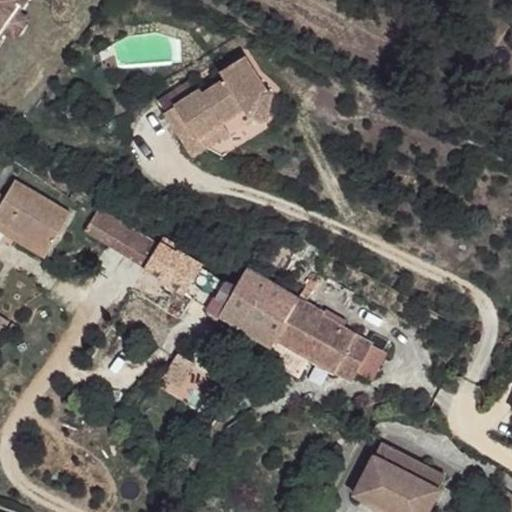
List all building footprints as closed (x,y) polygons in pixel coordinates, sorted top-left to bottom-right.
[(0,0),(0,26),(6,23),(12,21),(15,16),(17,8),(15,1),(15,0),(0,0)] [(240,56),(219,70),(222,80),(200,93),(197,86),(159,111),(173,136),(188,130),(198,143),(224,127),(222,120),(240,109),(247,120),(258,121),(266,89),(240,56)] [(222,80),(219,70),(212,62),(151,99),(159,111),(197,86),(200,93),(222,80)] [(266,89),(258,121),(273,124),(280,100),(275,94),(266,89)] [(188,130),(173,136),(186,159),(247,120),(240,109),(222,120),(224,127),(198,143),(188,130)] [(68,213),(13,183),(1,202),(0,201),(0,227),(47,252),(68,213)] [(155,241),(100,206),(86,229),(142,265),(155,241)] [(47,252),(0,227),(0,236),(44,261),(47,252)] [(198,267),(155,241),(142,265),(165,279),(172,272),(190,283),(198,267)] [(268,344),(277,334),(297,299),(249,271),(238,284),(227,300),(221,312),(268,344)] [(220,294),(227,300),(238,284),(229,280),(220,294)] [(385,350),(297,299),(277,334),(311,354),(345,375),(350,369),(367,380),(385,350)] [(268,344),(264,351),(299,372),(311,354),(277,334),(268,344)] [(511,409),(506,407),(499,417),(511,423),(511,420),(511,409)] [(440,511),(457,480),(395,448),(368,498),(393,511),(440,511)] [(480,511),(511,511),(511,494),(495,485),(480,511)]
